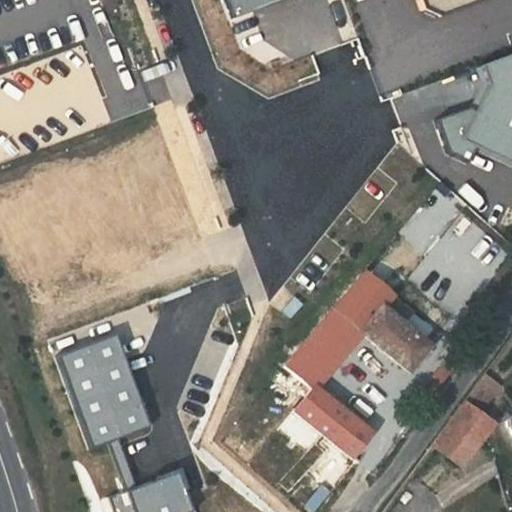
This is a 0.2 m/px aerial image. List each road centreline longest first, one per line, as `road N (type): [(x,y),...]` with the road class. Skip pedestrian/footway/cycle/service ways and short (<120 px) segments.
road 1 (unclassified): [(511,304),(362,511)]
road 2 (unclassified): [(178,0),(217,101),(304,176)]
